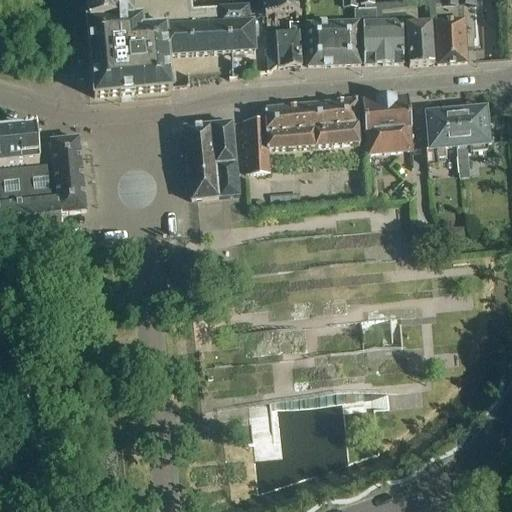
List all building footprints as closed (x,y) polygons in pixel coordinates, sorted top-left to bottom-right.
[(86,0),(89,24),(87,25),(94,101),(172,94),(169,61),(170,61),(201,60),(255,57),(253,27),(249,27),(248,12),(192,15),(190,0),(86,0)] [(249,0),(250,3),(253,3),(252,0),(263,0),(265,21),(274,20),(274,24),(277,24),(276,20),(295,19),(295,22),(298,22),(298,19),(301,19),(301,16),(297,16),(296,0),(249,0)] [(342,0),(342,12),(357,12),(356,0),(342,0)] [(360,0),(361,9),(365,9),(365,14),(373,13),(373,8),(373,0),(360,0)] [(476,10),(475,0),(440,0),(441,1),(373,8),(373,13),(375,13),(376,26),(383,26),(382,14),(428,9),(430,28),(431,28),(434,28),(436,28),(436,25),(435,8),(441,8),(441,12),(476,10)] [(354,26),(306,27),(307,71),(403,68),(403,66),(402,32),(402,26),(383,26),(376,26),(375,13),(373,13),(365,14),(354,14),(354,26)] [(436,25),(436,28),(434,28),(435,41),(432,42),(433,56),(436,55),(436,67),(437,69),(466,67),(464,23),(436,25)] [(406,31),(402,32),(403,66),(408,66),(409,71),(433,69),(433,67),(436,67),(436,55),(433,56),(432,42),(435,41),(434,28),(431,28),(430,28),(406,29),(406,31)] [(267,76),(267,79),(269,79),(269,78),(277,72),(277,73),(284,73),(284,72),(301,71),(299,36),(276,38),(275,39),(266,39),(269,76),(267,76)] [(201,60),(170,61),(174,100),(140,104),(141,116),(142,123),(153,239),(205,234),(206,236),(256,285),(260,330),(268,402),(268,407),(270,407),(271,412),(341,405),(369,402),(368,393),(360,321),(359,313),(351,237),(288,243),(262,232),(239,222),(237,201),(238,201),(235,168),(231,128),(229,128),(226,98),(224,73),(203,76),(201,60)] [(410,133),(411,133),(408,100),(396,102),(396,101),(374,103),(362,105),(364,137),(366,137),(368,160),(412,156),(410,133)] [(243,126),(243,127),(245,179),(269,178),(268,154),(315,152),(358,148),(359,148),(356,104),(355,104),(355,103),(329,107),(265,113),(266,124),(243,126)] [(436,153),(457,151),(454,117),(455,117),(455,112),(436,114),(437,118),(427,119),(430,153),(425,153),(427,170),(437,169),(436,153)] [(457,151),(459,183),(468,182),(466,154),(470,153),(470,156),(488,154),(487,148),(493,148),(492,130),(486,131),(484,114),(455,117),(454,117),(457,151)] [(0,138),(0,172),(39,169),(36,135),(0,138)] [(51,145),(52,165),(42,166),(41,173),(0,176),(0,223),(2,240),(60,233),(59,218),(86,216),(79,143),(51,145)] [(418,235),(420,257),(431,256),(429,234),(418,235)] [(464,243),(451,244),(452,256),(465,255),(464,243)]
